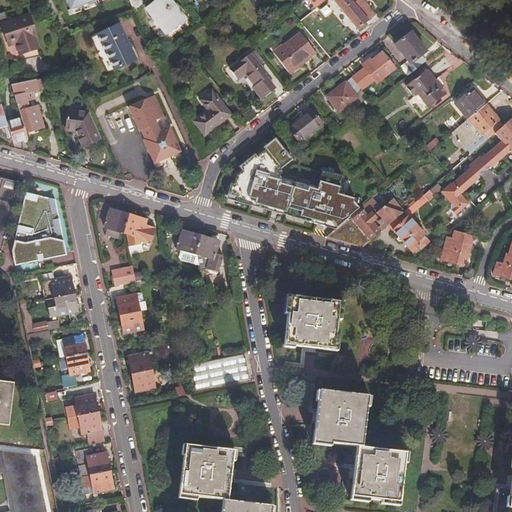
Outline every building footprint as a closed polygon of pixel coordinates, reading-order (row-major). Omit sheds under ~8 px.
[(127,0),(131,8),(132,10),(141,3),(139,0),(127,0)] [(169,0),(154,0),(145,8),(151,16),(145,20),(162,41),(186,22),(169,0)] [(332,0),(358,29),(367,20),(367,19),(373,13),(361,0),(332,0)] [(27,15),(0,23),(0,24),(7,46),(14,44),(18,54),(36,48),(33,37),(34,37),(27,15)] [(132,57),(124,40),(117,25),(97,35),(113,68),(133,59),(132,57)] [(299,32),(273,52),(289,72),(315,52),(299,32)] [(405,62),(398,68),(405,77),(422,64),(418,57),(423,53),(409,35),(393,47),(405,62)] [(264,61),(255,50),(230,70),(237,79),(245,73),(255,85),(252,88),(261,99),(277,86),(259,65),(264,61)] [(351,79),(360,90),(373,81),(374,83),(396,66),(384,50),(369,61),(368,60),(361,66),(363,70),(351,79)] [(410,100),(420,113),(443,96),(435,85),(432,87),(422,75),(404,88),(412,98),(410,100)] [(10,85),(20,119),(25,133),(41,128),(34,107),(28,108),(23,91),(36,88),(35,83),(41,82),(39,79),(10,85)] [(354,95),(360,90),(351,79),(345,84),(344,82),(326,96),(339,112),(356,98),(354,95)] [(196,120),(207,133),(231,114),(212,90),(201,99),(209,110),(196,120)] [(456,105),(468,120),(486,106),(474,91),(456,105)] [(511,104),(502,91),(488,102),(498,116),(511,104)] [(168,129),(152,95),(127,108),(156,168),(181,156),(179,151),(168,129)] [(6,123),(0,103),(0,128),(3,128),(5,134),(9,132),(6,123)] [(505,127),(486,106),(468,120),(453,133),(472,155),(496,135),(505,127)] [(311,111),(289,129),(299,142),(321,123),(311,111)] [(77,135),(84,148),(101,142),(89,116),(68,113),(66,131),(76,133),(77,135)] [(6,123),(9,132),(13,143),(27,139),(25,133),(20,119),(6,123)] [(511,120),(505,127),(496,135),(502,142),(511,152),(511,153),(511,120)] [(229,197),(334,231),(359,210),(354,204),(355,200),(340,195),(343,188),(341,188),(345,177),(337,174),(336,175),(325,172),(320,187),(311,184),(311,185),(284,176),(280,171),(284,168),(283,167),(295,158),(277,136),(265,146),(267,149),(259,156),(257,153),(241,165),(243,168),(238,172),(234,185),(231,185),(228,196),(229,197)] [(511,152),(502,142),(482,159),(481,157),(469,167),(471,169),(452,185),(451,184),(441,193),(451,204),(451,211),(456,216),(469,205),(461,195),(511,152)] [(0,248),(15,184),(0,180),(0,248)] [(392,224),(388,227),(398,238),(396,241),(398,243),(402,242),(412,254),(419,248),(421,250),(428,244),(423,238),(425,237),(409,219),(428,202),(435,196),(430,191),(423,197),(415,204),(410,208),(405,213),(392,224)] [(36,261),(65,256),(53,198),(23,193),(15,238),(16,241),(12,242),(10,251),(14,270),(32,266),(32,261),(36,261)] [(332,232),(334,231),(229,197),(229,199),(332,232)] [(388,227),(392,224),(405,213),(394,200),(382,210),(378,206),(372,199),(371,200),(359,210),(334,231),(332,232),(325,238),(363,249),(388,227)] [(119,232),(122,233),(127,215),(118,212),(109,210),(104,227),(105,228),(103,234),(117,238),(119,232)] [(145,220),(127,215),(122,233),(125,234),(139,238),(138,242),(149,245),(154,229),(144,225),(145,220)] [(183,231),(181,238),(187,240),(190,234),(183,231)] [(179,259),(198,265),(196,254),(194,253),(200,236),(190,233),(190,234),(187,240),(181,238),(179,237),(176,248),(178,249),(177,254),(179,259)] [(452,241),(446,239),(440,260),(464,267),(472,239),(454,233),(452,241)] [(217,241),(200,236),(194,253),(196,254),(198,265),(199,271),(206,269),(218,273),(223,256),(215,254),(216,249),(215,249),(217,241)] [(500,271),(494,269),(492,277),(511,281),(511,245),(507,258),(504,257),(502,266),(500,271)] [(133,275),(131,265),(116,268),(119,285),(134,282),(133,275)] [(51,287),(53,298),(73,294),(70,276),(54,279),(53,273),(41,275),(44,288),(51,287)] [(77,312),(73,294),(53,298),(56,310),(51,310),(52,316),(57,315),(57,316),(77,312)] [(119,315),(139,311),(135,294),(116,298),(119,315)] [(287,315),(283,346),(304,349),(336,353),(338,335),(336,335),(337,322),(340,323),(342,304),(287,297),(284,315),(287,315)] [(139,311),(119,315),(122,333),(142,329),(139,311)] [(31,323),(32,332),(47,329),(46,321),(31,323)] [(44,331),(26,334),(28,342),(45,339),(44,331)] [(62,339),(66,357),(86,353),(82,335),(62,339)] [(127,356),(130,374),(150,370),(147,352),(127,356)] [(89,371),(86,353),(66,357),(69,375),(73,374),(89,371)] [(245,356),(192,363),(195,387),(248,381),(245,356)] [(150,370),(130,374),(134,391),(154,387),(150,370)] [(73,374),(69,375),(63,375),(65,385),(75,384),(73,374)] [(16,386),(0,384),(0,426),(10,428),(16,386)] [(330,445),(354,448),(360,449),(366,398),(318,392),(315,415),(311,446),(329,448),(330,445)] [(65,407),(68,418),(98,412),(94,394),(74,399),(75,405),(65,407)] [(104,441),(98,412),(68,418),(72,436),(88,432),(90,444),(104,441)] [(221,500),(226,501),(229,478),(231,450),(184,444),(178,498),(196,500),(196,497),(221,500)] [(403,455),(360,449),(354,448),(352,465),(347,499),(366,502),(367,499),(379,501),(378,504),(397,506),(403,455)] [(80,452),(84,476),(109,471),(105,452),(93,455),(92,450),(80,452)] [(0,466),(5,467),(14,511),(44,511),(33,458),(0,453),(0,466)] [(109,471),(84,476),(79,477),(84,502),(97,500),(95,492),(112,489),(109,471)] [(226,501),(221,500),(219,511),(269,511),(270,507),(226,501)]
